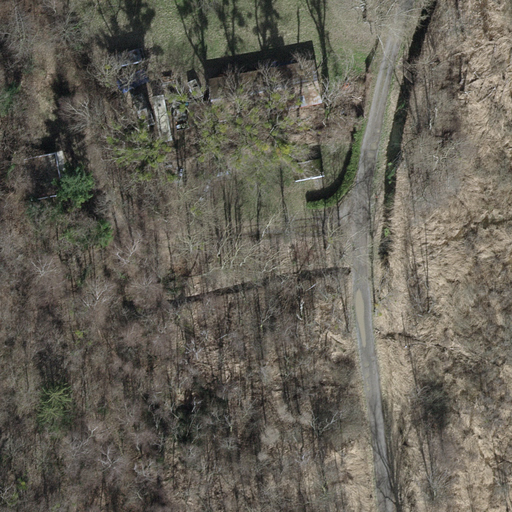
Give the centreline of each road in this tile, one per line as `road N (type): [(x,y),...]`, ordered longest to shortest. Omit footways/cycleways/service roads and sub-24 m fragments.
road 1 (track): [(354,216),(385,511)]
road 2 (track): [(408,0),(392,38),(354,216)]
